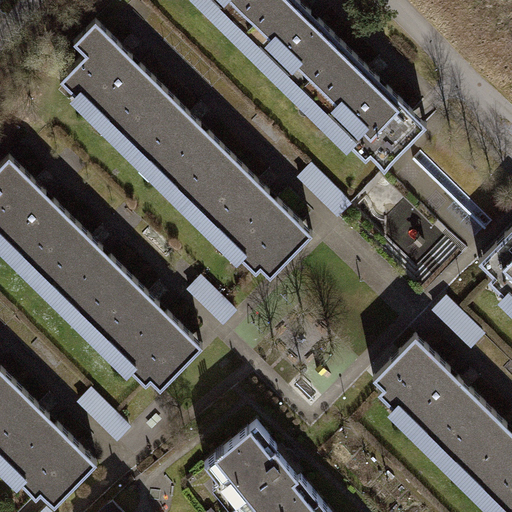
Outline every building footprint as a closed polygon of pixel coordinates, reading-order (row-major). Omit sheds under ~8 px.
[(193,0),(231,36),(267,0),(193,0)] [(267,0),(231,36),(290,93),(341,41),(298,0),(267,0)] [(69,96),(124,151),(173,101),(92,21),(74,40),(87,52),(61,78),(74,91),(69,96)] [(371,152),(386,167),(413,138),(427,125),(341,41),(290,93),(347,149),(352,144),(366,157),(371,152)] [(124,151),(182,207),(231,157),(173,101),(124,151)] [(182,207),(236,261),(244,253),(258,267),(263,262),(272,271),(309,234),(231,157),(182,207)] [(0,252),(30,282),(81,229),(8,159),(0,167),(0,185),(4,189),(0,193),(0,252)] [(30,282),(89,337),(139,285),(81,229),(30,282)] [(511,303),(511,229),(480,263),(494,277),(489,281),(511,303)] [(133,369),(149,384),(155,378),(163,386),(202,345),(139,285),(89,337),(128,375),(133,369)] [(438,306),(474,344),(487,332),(451,294),(438,306)] [(421,436),(469,388),(417,336),(374,379),(383,389),(379,394),(421,436)] [(0,440),(35,405),(0,371),(0,440)] [(88,388),(75,401),(118,441),(130,428),(88,388)] [(485,498),(511,470),(511,432),(469,388),(421,436),(485,498)] [(44,489),(57,502),(95,463),(35,405),(0,440),(0,471),(17,488),(23,482),(38,495),(44,489)] [(254,511),(299,511),(314,500),(248,416),(205,449),(254,511)] [(511,511),(511,470),(485,498),(499,511),(511,511)] [(321,511),(313,501),(299,511),(321,511)]
